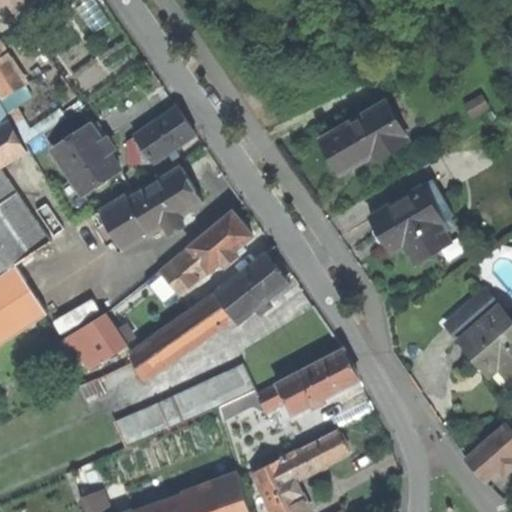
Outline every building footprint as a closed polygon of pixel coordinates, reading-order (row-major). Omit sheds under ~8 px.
[(18,15),(38,0),(0,0),(0,2),(2,5),(8,1),(18,15)] [(0,46),(0,92),(3,98),(24,84),(0,46)] [(475,114),(492,103),(484,90),(467,101),(475,114)] [(0,127),(11,122),(0,103),(0,127)] [(375,158),(407,138),(386,103),(327,138),(345,170),(366,158),(372,154),(375,158)] [(52,142),(88,118),(81,107),(44,131),(52,142)] [(154,162),(196,134),(188,122),(178,107),(136,135),(154,162)] [(91,125),(108,150),(115,145),(111,140),(98,120),(91,125)] [(0,204),(18,191),(1,167),(28,151),(11,122),(0,127),(0,204)] [(108,150),(91,125),(54,150),(72,177),(83,194),(85,193),(121,169),(108,150)] [(129,199),(150,234),(165,225),(171,235),(187,225),(181,216),(203,202),(192,183),(182,167),(129,199)] [(91,202),(85,193),(83,194),(72,177),(64,183),(81,208),(91,202)] [(415,262),(450,240),(439,222),(442,220),(420,186),(371,217),(388,243),(393,251),(403,244),(415,262)] [(18,191),(0,204),(0,270),(28,250),(30,255),(52,241),(18,191)] [(120,252),(150,234),(129,199),(127,195),(97,213),(104,225),(114,241),(120,252)] [(190,246),(210,271),(219,264),(235,250),(253,235),(246,227),(233,211),(190,246)] [(108,245),(114,241),(104,225),(98,229),(108,245)] [(210,271),(190,246),(162,270),(182,294),(210,271)] [(239,256),(235,250),(219,264),(223,269),(239,256)] [(267,254),(216,293),(230,312),(237,321),(254,307),(266,299),(288,281),(279,269),(267,254)] [(0,346),(49,314),(16,266),(0,276),(0,346)] [(230,312),(216,293),(132,354),(141,375),(230,312)] [(450,325),(463,341),(501,308),(488,293),(450,325)] [(270,305),(266,299),(254,307),(259,313),(270,305)] [(511,379),(511,320),(501,308),(463,341),(486,368),(493,376),(502,368),(511,379)] [(90,369),(125,347),(105,314),(69,337),(90,369)] [(346,351),(279,385),(288,402),(294,414),(362,380),(358,372),(346,351)] [(220,408),(258,392),(247,368),(161,405),(171,429),(220,408)] [(288,402),(279,385),(259,395),(265,407),(257,411),(260,417),(288,402)] [(361,418),(376,411),(372,403),(357,410),(361,418)] [(511,457),(511,428),(507,423),(466,460),(485,482),(500,469),(511,457)] [(300,453),(298,450),(255,472),(273,511),(306,511),(291,478),(296,476),(298,481),(351,453),(347,444),(340,432),(300,453)] [(511,457),(500,469),(505,474),(511,468),(511,457)] [(136,511),(252,511),(242,475),(136,511)] [(82,497),(87,511),(111,511),(104,488),(82,497)]
